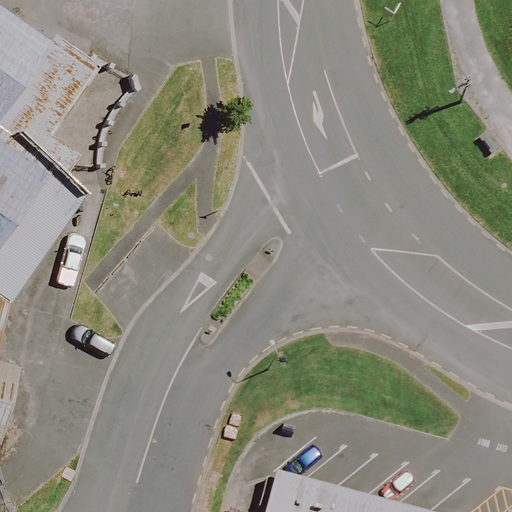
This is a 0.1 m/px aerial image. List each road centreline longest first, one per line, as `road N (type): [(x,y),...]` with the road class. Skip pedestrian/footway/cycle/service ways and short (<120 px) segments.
road 1 (unclassified): [(340,191),(160,398),(122,511)]
road 2 (unclassified): [(340,191),(422,283),(511,332)]
road 3 (unclassified): [(291,0),(296,74),(340,191)]
